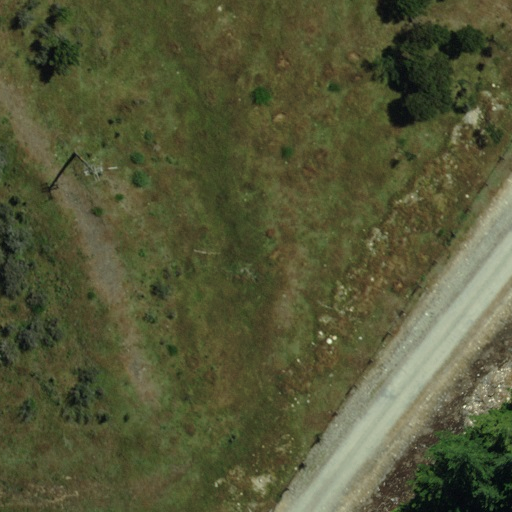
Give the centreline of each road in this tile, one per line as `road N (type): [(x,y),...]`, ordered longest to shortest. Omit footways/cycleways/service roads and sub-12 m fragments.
road 1 (track): [(187,511),(0,130)]
road 2 (track): [(289,511),(511,207)]
